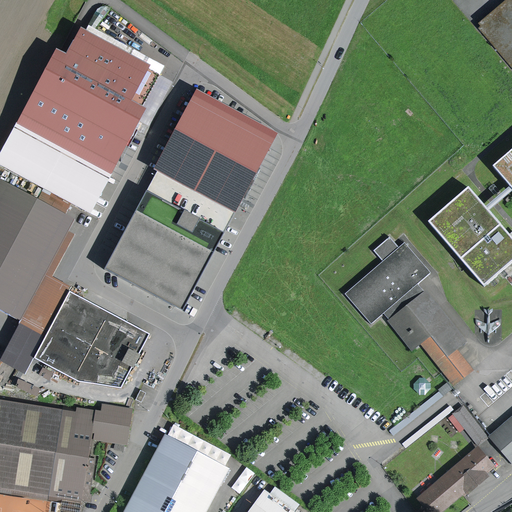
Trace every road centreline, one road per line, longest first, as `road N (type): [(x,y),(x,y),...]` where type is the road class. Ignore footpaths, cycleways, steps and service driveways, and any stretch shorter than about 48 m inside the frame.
road 1 (residential): [(195,339),(94,287),(86,271),(90,250),(179,82),(194,73),(210,75),(269,118),(289,149)]
road 2 (residential): [(289,149),(195,339)]
road 3 (residential): [(195,339),(106,511)]
road 4 (unclassified): [(361,0),(289,149)]
